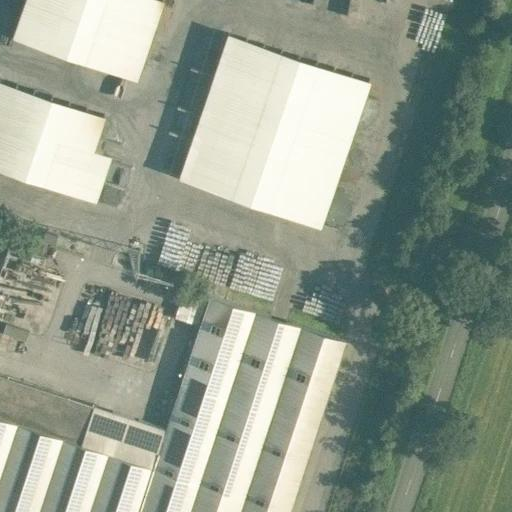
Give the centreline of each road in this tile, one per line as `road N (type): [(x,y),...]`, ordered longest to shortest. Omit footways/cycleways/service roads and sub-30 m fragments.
road 1 (secondary): [(400,511),(511,169)]
road 2 (unknown): [(325,511),(381,327)]
